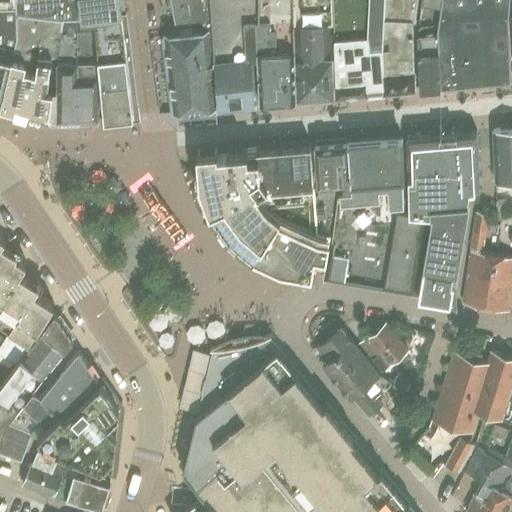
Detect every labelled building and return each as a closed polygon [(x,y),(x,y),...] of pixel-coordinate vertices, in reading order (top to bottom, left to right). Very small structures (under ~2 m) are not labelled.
[(14,0),(14,7),(14,10),(41,15),(63,16),(58,53),(57,59),(57,89),(57,91),(53,92),(49,118),(100,119),(99,71),(100,71),(95,16),(122,12),(121,7),(119,0),(14,0)] [(216,105),(212,31),(210,20),(209,0),(170,0),(176,28),(180,27),(180,32),(164,34),(173,105),(173,106),(174,107),(175,108),(177,109),(178,109),(216,105)] [(259,0),(210,0),(214,60),(217,105),(255,101),(252,57),(257,57),(256,11),(260,11),(259,0)] [(298,97),(294,0),(259,0),(260,11),(256,11),(257,57),(259,101),(261,101),(261,102),(294,99),(294,98),(296,98),(296,97),(298,97)] [(331,94),(328,21),(333,20),(333,0),(294,0),(298,97),(331,94)] [(333,0),(334,35),(335,94),(338,93),(341,93),(373,90),(374,74),(374,49),(374,38),(374,17),(376,18),(377,0),(333,0)] [(377,0),(376,18),(374,17),(374,38),(374,49),(374,74),(373,90),(383,89),(383,90),(414,87),(413,20),(416,20),(418,0),(377,0)] [(439,84),(438,32),(442,0),(421,0),(417,34),(419,86),(439,84)] [(442,0),(438,32),(440,32),(440,48),(442,48),(442,52),(440,52),(441,84),(511,77),(510,11),(510,0),(442,0)] [(0,103),(15,36),(14,10),(14,7),(0,7),(0,103)] [(41,15),(14,10),(15,36),(0,103),(0,104),(49,118),(53,92),(57,91),(57,89),(53,89),(47,89),(51,52),(58,53),(63,16),(41,15)] [(134,115),(122,12),(95,16),(100,71),(105,118),(134,115)] [(511,125),(493,127),(495,179),(511,177),(511,125)] [(408,135),(408,173),(409,210),(433,209),(419,293),(450,298),(471,187),(480,187),(477,129),(408,135)] [(327,256),(325,269),(324,276),(419,293),(433,209),(409,210),(408,173),(403,173),(403,135),(348,139),(352,189),(337,190),(330,233),(327,256)] [(319,191),(314,192),(316,230),(330,233),(337,190),(352,189),(348,139),(316,142),(319,191)] [(311,275),(312,267),(314,255),(327,256),(330,233),(316,230),(314,192),(313,142),(258,147),(229,150),(220,151),(220,148),(196,150),(199,180),(199,181),(209,210),(210,210),(227,236),(228,235),(228,236),(251,256),(252,255),(252,256),(280,269),(281,269),(311,275)] [(497,208),(506,208),(506,198),(496,198),(497,208)] [(476,210),(473,230),(472,238),(471,247),(476,247),(475,250),(470,249),(463,302),(508,309),(511,288),(511,255),(481,250),(481,248),(484,249),(485,240),(486,232),(489,212),(476,210)] [(0,325),(8,331),(5,336),(0,333),(0,350),(17,361),(29,345),(28,344),(54,304),(34,292),(38,285),(19,273),(25,263),(14,256),(16,252),(1,243),(4,238),(0,235),(0,325)] [(325,269),(327,256),(314,255),(312,267),(325,269)] [(54,314),(29,345),(17,361),(0,382),(0,437),(4,439),(9,423),(8,423),(32,393),(20,384),(33,367),(44,375),(72,339),(54,314)] [(381,369),(407,348),(386,320),(359,342),(381,369)] [(323,362),(350,394),(351,392),(369,412),(382,402),(372,391),(384,381),(388,385),(391,380),(391,379),(387,376),(376,372),(377,371),(340,326),(320,343),(330,356),(323,362)] [(413,511),(415,509),(409,503),(407,504),(405,502),(352,437),(354,435),(326,401),(324,403),(296,369),(280,349),(277,346),(275,343),(271,341),(268,339),(264,339),(260,340),(257,343),(254,346),(253,350),(253,354),(252,354),(237,358),(235,358),(234,354),(231,351),(227,349),(223,349),(219,349),(215,351),(213,354),(211,358),(209,363),(196,415),(196,416),(183,467),(195,483),(200,489),(201,489),(204,494),(200,497),(196,500),(199,505),(190,511),(413,511)] [(34,431),(37,433),(40,434),(42,437),(65,414),(63,412),(97,378),(78,348),(41,395),(35,391),(32,393),(8,423),(9,423),(4,439),(0,450),(24,459),(34,431)] [(511,355),(492,348),(488,360),(454,349),(432,417),(472,430),(478,412),(511,422),(511,355)] [(391,379),(391,380),(403,390),(411,381),(399,370),(391,379)] [(67,417),(65,414),(42,437),(46,444),(114,471),(121,406),(102,380),(74,409),(67,417)] [(439,433),(427,446),(441,458),(452,446),(439,433)] [(469,441),(459,436),(445,462),(455,466),(469,441)] [(470,511),(507,511),(511,503),(511,479),(508,477),(511,467),(511,466),(478,446),(465,469),(472,473),(471,475),(482,481),(467,509),(470,511)] [(109,479),(69,466),(71,461),(38,448),(33,459),(32,459),(29,458),(27,464),(30,465),(23,481),(54,494),(54,493),(66,498),(65,499),(100,510),(109,479)] [(443,463),(433,474),(442,482),(452,470),(443,463)] [(440,485),(449,494),(462,481),(453,472),(440,485)]
